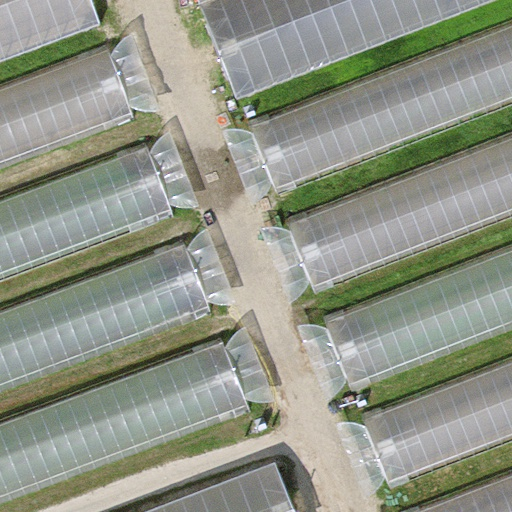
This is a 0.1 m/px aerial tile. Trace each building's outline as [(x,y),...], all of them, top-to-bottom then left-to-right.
[(90,0),(0,0),(0,72),(103,34),(90,0)] [(506,0),(203,0),(241,100),(506,0)] [(511,23),(253,123),(278,188),(511,98),(511,23)] [(111,47),(0,88),(0,172),(139,120),(111,47)] [(511,137),(295,220),(320,285),(511,211),(511,137)] [(151,151),(0,209),(0,293),(179,224),(151,151)] [(188,246),(0,318),(0,401),(216,318),(188,246)] [(511,250),(334,319),(359,384),(511,325),(511,250)] [(233,340),(0,430),(0,511),(2,511),(262,412),(233,340)] [(511,365),(372,420),(397,485),(511,440),(511,365)] [(292,511),(277,471),(170,511),(292,511)] [(511,511),(511,476),(419,511),(511,511)]
